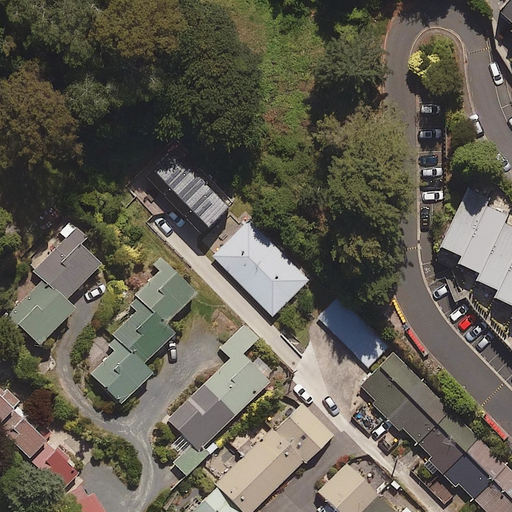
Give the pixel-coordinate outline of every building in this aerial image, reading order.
[(511,0),(506,0),(499,9),(511,20),(511,26),(510,28),(511,30),(511,0)] [(488,198),(467,189),(442,245),(462,255),(459,261),(481,271),(477,279),(498,288),(494,297),(511,305),(511,225),(505,222),(508,215),(485,204),(488,198)] [(309,277),(250,217),(214,252),(273,312),(309,277)] [(64,296),(98,261),(80,244),(88,236),(73,221),(0,295),(0,318),(10,328),(17,321),(37,340),(73,304),(64,296)] [(195,290),(158,253),(150,262),(158,269),(127,299),(136,308),(111,332),(119,341),(89,371),(119,401),(151,369),(142,360),(172,330),(164,321),(195,290)] [(389,346),(338,296),(318,317),(368,366),(389,346)] [(257,336),(244,323),(220,347),(229,356),(167,418),(181,432),(170,443),(180,453),(172,461),(185,474),(207,452),(200,446),(268,378),(242,352),(257,336)] [(415,443),(448,409),(395,357),(362,390),(415,443)] [(0,387),(0,414),(18,395),(4,382),(0,387)] [(247,511),(330,432),(294,396),(213,476),(216,479),(182,511),(247,511)] [(46,436),(19,409),(0,428),(27,455),(46,436)] [(446,474),(479,441),(448,409),(415,443),(446,474)] [(474,502),(507,469),(479,441),(446,474),(474,502)] [(78,472),(54,444),(32,463),(56,491),(78,472)] [(363,476),(347,460),(318,490),(339,511),(411,511),(406,506),(400,511),(396,511),(377,492),(388,481),(373,466),(363,476)] [(483,511),(511,511),(511,473),(507,469),(474,502),(483,511)] [(104,511),(80,483),(66,495),(79,511),(104,511)]
